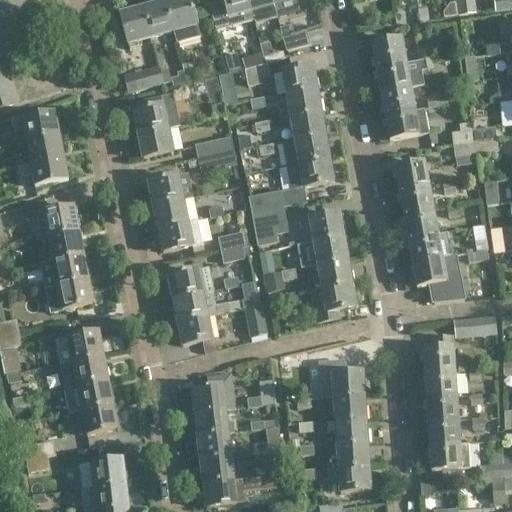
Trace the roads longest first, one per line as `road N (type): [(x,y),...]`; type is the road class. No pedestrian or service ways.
road 1 (residential): [(178,511),(77,0)]
road 2 (residential): [(333,0),(396,318),(407,511)]
